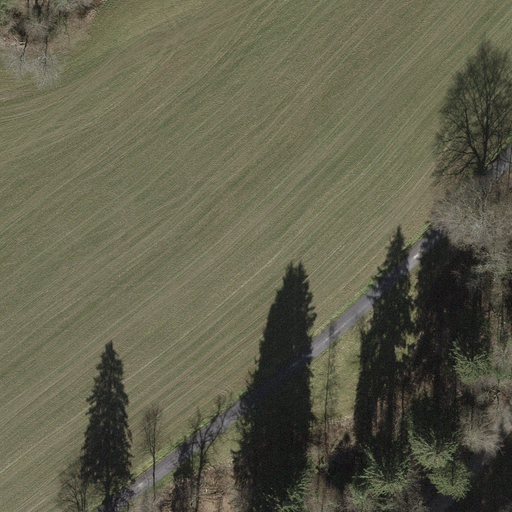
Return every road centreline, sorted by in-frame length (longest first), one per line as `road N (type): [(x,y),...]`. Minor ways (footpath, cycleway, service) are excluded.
road 1 (track): [(511,152),(383,287),(108,511)]
road 2 (track): [(511,413),(432,511)]
